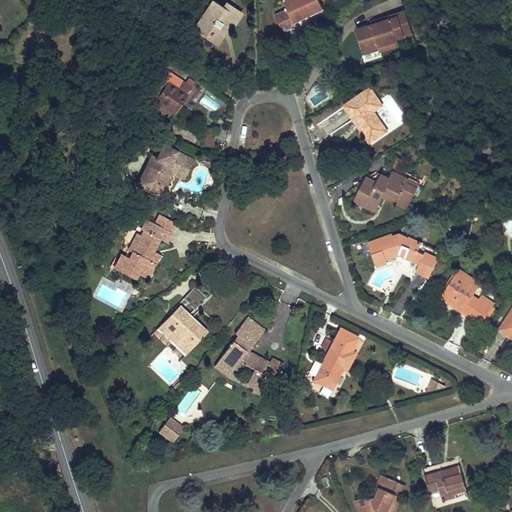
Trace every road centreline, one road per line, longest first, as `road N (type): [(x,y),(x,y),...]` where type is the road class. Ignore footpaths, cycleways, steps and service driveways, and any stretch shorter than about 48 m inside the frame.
road 1 (residential): [(356,310),(223,244),(242,112),(276,97),(299,122)]
road 2 (secondary): [(0,254),(85,511)]
road 3 (residential): [(511,394),(320,450)]
road 4 (residential): [(299,122),(356,310)]
road 5 (residential): [(320,450),(170,485),(157,494),(156,511)]
road 6 (residential): [(511,388),(356,310)]
